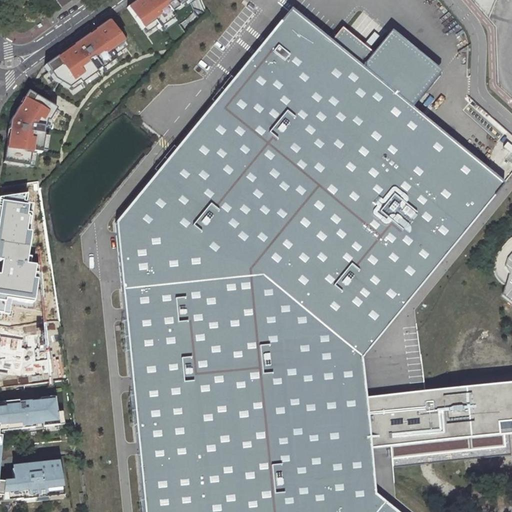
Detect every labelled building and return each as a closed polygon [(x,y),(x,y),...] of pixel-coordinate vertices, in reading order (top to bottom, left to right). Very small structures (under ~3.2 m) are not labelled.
[(71,0),(54,0),(60,8),(71,0)] [(363,349),(504,170),(375,61),(303,0),(294,0),(119,207),(148,511),(411,511),(379,485),(377,464),(368,389),(363,349)] [(153,22),(159,29),(174,18),(171,14),(190,0),(137,0),(127,7),(142,30),(153,22)] [(107,21),(98,27),(115,50),(123,43),(107,21)] [(98,27),(44,66),(54,80),(68,89),(78,82),(80,84),(96,73),(95,72),(100,69),(100,70),(116,59),(111,52),(115,50),(98,27)] [(56,109),(27,92),(22,100),(24,101),(20,108),(18,107),(9,122),(2,163),(28,167),(31,152),(41,154),(43,135),(42,135),(43,129),(44,128),(46,121),(48,122),(56,109)] [(511,156),(511,140),(506,135),(493,150),(504,160),(509,154),(511,156)] [(25,183),(26,192),(39,190),(39,189),(38,182),(25,183)] [(36,229),(38,243),(46,242),(44,228),(36,229)] [(5,252),(0,252),(0,270),(1,271),(2,265),(12,265),(13,254),(5,252)] [(20,278),(0,280),(0,284),(5,318),(25,316),(20,278)] [(25,347),(24,327),(10,328),(11,348),(25,347)] [(511,376),(368,389),(377,464),(503,453),(501,434),(511,433),(511,376)] [(0,511),(0,494),(1,495),(13,493),(14,498),(20,498),(20,499),(34,497),(34,495),(62,492),(57,462),(42,464),(42,462),(25,464),(25,466),(11,467),(12,480),(3,481),(0,480),(0,424),(20,423),(21,429),(59,425),(55,397),(39,399),(40,401),(24,403),(23,405),(18,405),(18,401),(0,402),(0,511)]
